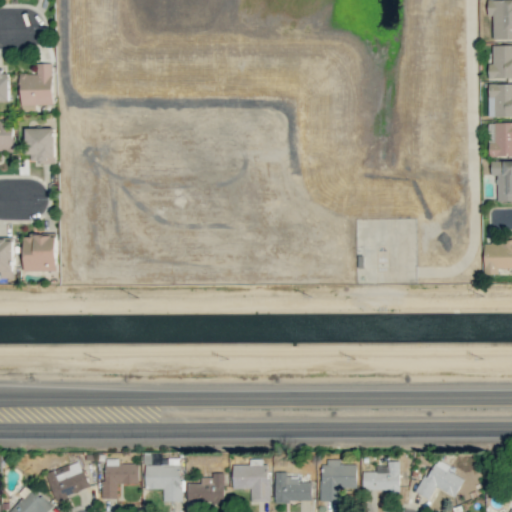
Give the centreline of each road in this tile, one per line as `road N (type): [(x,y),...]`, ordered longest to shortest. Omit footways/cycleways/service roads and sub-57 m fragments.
road 1 (secondary): [(0,424),(511,419)]
road 2 (secondary): [(511,395),(0,396)]
